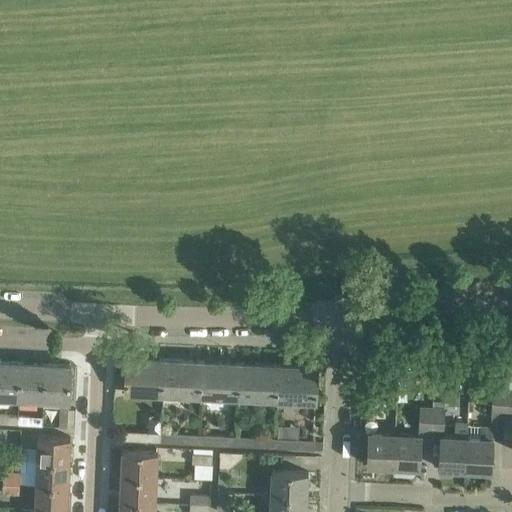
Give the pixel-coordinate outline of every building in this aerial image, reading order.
[(125,391),(161,393),(162,359),(126,357),(125,391)] [(162,359),(161,393),(198,394),(201,360),(162,359)] [(0,395),(19,397),(21,361),(0,360),(0,395)] [(198,394),(236,396),(239,362),(201,360),(198,394)] [(19,397),(44,398),(45,362),(21,361),(19,397)] [(45,362),(44,398),(69,399),(71,364),(45,362)] [(239,362),(236,396),(275,397),(276,364),(239,362)] [(276,364),(275,397),(316,399),(318,365),(276,364)] [(393,400),(394,386),(371,385),(371,398),(393,400)] [(492,411),(504,412),(505,388),(493,388),(492,411)] [(431,429),(433,407),(420,406),(419,428),(431,429)] [(68,407),(60,407),(59,425),(67,426),(68,407)] [(445,407),(433,407),(431,429),(444,429),(445,407)] [(0,422),(18,423),(18,415),(0,414),(0,422)] [(43,417),(18,415),(18,423),(42,425),(43,417)] [(439,467),(465,468),(468,423),(455,423),(455,434),(441,433),(439,467)] [(493,425),(468,423),(465,468),(491,470),(493,425)] [(123,439),(160,441),(161,432),(123,430),(123,439)] [(368,464),(393,465),(395,432),(369,430),(368,464)] [(160,441),(198,443),(199,434),(161,432),(160,441)] [(395,432),(393,465),(420,466),(421,433),(395,432)] [(38,459),(69,461),(70,436),(39,434),(39,435),(22,435),(21,444),(39,445),(38,459)] [(198,443),(235,444),(236,435),(199,434),(198,443)] [(235,444),(274,446),(274,437),(236,435),(235,444)] [(314,439),(274,437),(274,446),(314,448),(314,439)] [(193,456),(192,462),(212,463),(213,448),(176,446),(176,455),(193,456)] [(121,474),(157,475),(158,450),(122,449),(122,451),(121,474)] [(69,461),(38,459),(37,483),(68,485),(69,461)] [(270,494),(307,496),(307,494),(308,472),(308,471),(271,469),(270,494)] [(4,470),(3,482),(20,482),(21,472),(21,471),(4,470)] [(218,492),(228,492),(229,472),(219,472),(218,492)] [(156,502),(157,475),(121,474),(120,500),(156,502)] [(20,482),(3,482),(3,493),(20,494),(20,482)] [(68,485),(37,483),(36,495),(35,507),(67,508),(68,485)] [(227,511),(228,492),(218,492),(218,510),(227,511)] [(191,493),(191,503),(210,504),(211,494),(191,493)] [(307,496),(270,494),(269,511),(305,511),(307,496)] [(120,500),(119,511),(155,511),(156,502),(120,500)] [(209,511),(210,504),(191,503),(190,511),(209,511)]
